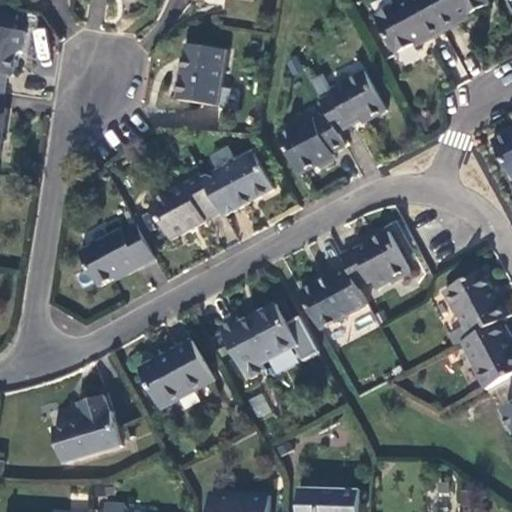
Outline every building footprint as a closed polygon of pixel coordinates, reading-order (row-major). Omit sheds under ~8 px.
[(88,0),(86,26),(102,28),(104,0),(88,0)] [(446,30),(429,0),(403,0),(376,15),(397,53),(429,36),(431,38),(446,30)] [(489,0),(429,0),(446,30),(461,22),(459,19),(490,2),(489,0)] [(0,13),(15,16),(16,10),(0,7),(0,13)] [(0,87),(2,73),(8,74),(11,55),(17,51),(20,30),(12,29),(15,16),(0,13),(0,87)] [(221,106),(230,50),(187,44),(185,62),(193,63),(192,71),(183,74),(180,101),(221,106)] [(328,111),(340,131),(361,120),(363,123),(387,109),(365,70),(332,88),(334,91),(321,98),(328,111)] [(313,117),(281,135),(301,173),(334,156),(332,152),(347,144),(340,131),(328,111),(314,119),(313,117)] [(511,131),(495,141),(511,172),(511,131)] [(210,156),(218,172),(236,161),(228,146),(210,156)] [(218,172),(205,179),(223,211),(226,216),(276,188),(256,150),(236,161),(218,172)] [(203,174),(198,165),(192,168),(197,178),(203,174)] [(205,179),(203,174),(197,178),(153,203),(174,240),(208,221),(207,219),(223,211),(205,179)] [(130,272),(157,257),(138,221),(124,229),(122,225),(81,247),(100,284),(117,276),(128,270),(130,272)] [(346,262),(359,286),(372,279),(377,288),(410,270),(390,231),(371,242),(357,249),(356,246),(341,254),(346,262)] [(369,239),(356,246),(357,249),(371,242),(369,239)] [(350,303),(364,296),(359,286),(346,262),(331,270),(332,273),(301,290),(322,329),(355,312),(350,303)] [(503,319),(511,314),(511,313),(505,300),(501,302),(495,289),(484,269),(444,291),(455,311),(457,310),(466,326),(471,337),(472,336),(503,319)] [(118,278),(130,272),(128,270),(117,276),(118,278)] [(498,288),(495,289),(501,302),(505,300),(498,288)] [(223,324),(250,377),(268,368),(264,361),(300,341),(278,302),(243,321),(239,314),(223,324)] [(511,333),(503,319),(472,336),(471,337),(463,341),(476,364),(475,366),(487,388),(511,374),(511,343),(508,335),(511,333)] [(471,337),(466,326),(450,334),(456,345),(463,341),(471,337)] [(217,378),(196,338),(143,367),(165,406),(217,378)] [(263,392),(249,399),(258,419),(272,412),(263,392)] [(56,426),(66,460),(122,444),(112,409),(110,410),(105,393),(81,400),(86,417),(56,426)] [(162,465),(175,458),(169,448),(156,455),(162,465)] [(360,511),(361,490),(302,488),(300,511),(360,511)] [(271,511),(272,496),(213,492),(212,511),(271,511)]
